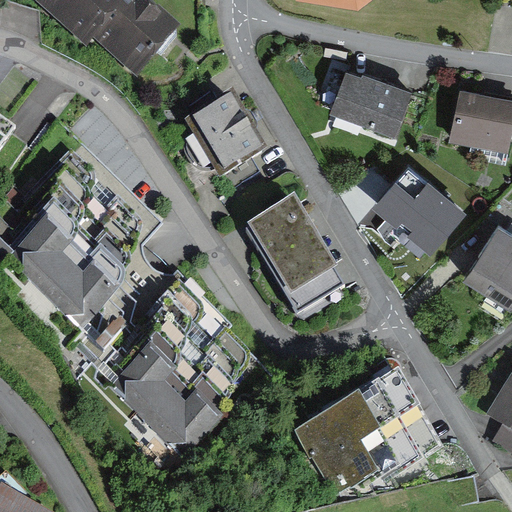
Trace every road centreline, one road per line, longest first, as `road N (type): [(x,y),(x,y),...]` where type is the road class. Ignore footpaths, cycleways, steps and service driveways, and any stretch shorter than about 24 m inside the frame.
road 1 (residential): [(398,315),(328,348),(298,350),(268,334),(130,126),(108,102),(0,36)]
road 2 (residential): [(233,17),(242,59),(398,315)]
road 3 (residential): [(511,65),(233,17)]
road 4 (residential): [(0,389),(84,511)]
road 5 (residential): [(398,315),(476,424)]
